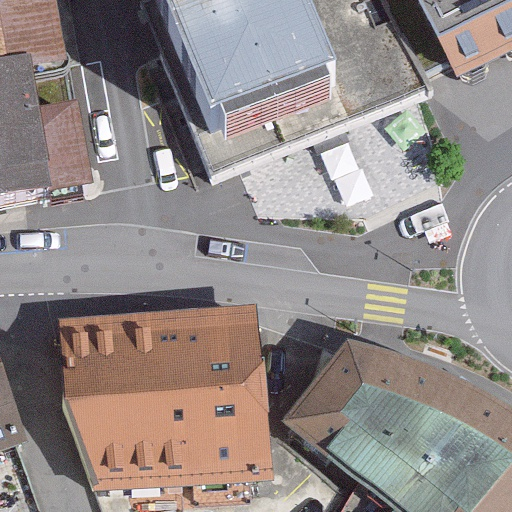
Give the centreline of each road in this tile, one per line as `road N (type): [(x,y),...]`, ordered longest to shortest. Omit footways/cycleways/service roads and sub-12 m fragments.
road 1 (secondary): [(159,261),(468,321),(507,316)]
road 2 (residential): [(94,0),(156,209),(159,261)]
road 3 (secondary): [(0,266),(159,261)]
